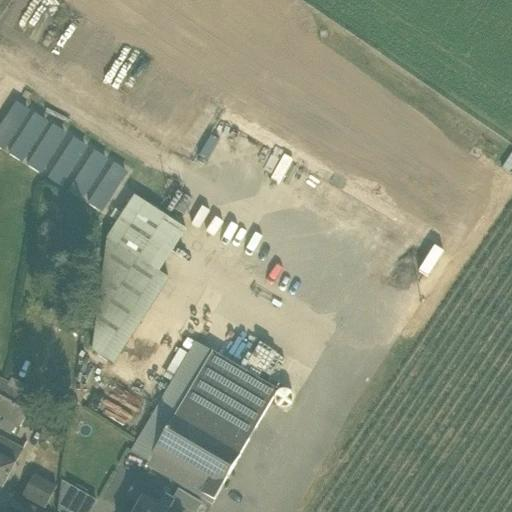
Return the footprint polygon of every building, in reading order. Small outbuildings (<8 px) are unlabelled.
[(479,164),(311,49),(264,118),(432,233),(479,164)] [(17,104),(0,130),(0,149),(1,150),(27,110),(17,104)] [(35,116),(9,156),(19,162),(45,123),(35,116)] [(54,128),(28,168),(37,174),(63,134),(54,128)] [(74,141),(48,181),(58,188),(84,148),(74,141)] [(95,154),(69,194),(78,200),(104,161),(95,154)] [(115,168),(89,207),(99,214),(125,174),(115,168)] [(185,232),(134,199),(107,242),(158,275),(185,232)] [(49,218),(35,233),(60,255),(74,240),(49,218)] [(92,353),(112,366),(168,281),(158,275),(107,242),(92,353)] [(131,454),(148,464),(156,449),(174,419),(212,354),(195,345),(131,454)] [(212,354),(174,419),(240,457),(274,399),(278,393),(212,354)] [(23,393),(7,384),(4,401),(15,407),(20,398),(23,393)] [(20,398),(15,407),(7,421),(20,428),(33,404),(20,398)] [(0,417),(7,421),(15,407),(4,401),(0,399),(0,417)] [(240,458),(240,457),(174,419),(156,449),(208,480),(201,496),(214,503),(240,458)] [(22,452),(0,440),(0,491),(1,492),(16,465),(15,465),(22,452)] [(146,467),(212,506),(214,503),(201,496),(208,480),(156,449),(148,464),(146,467)] [(23,498),(44,510),(56,489),(35,477),(23,498)] [(57,511),(65,511),(77,492),(62,483),(57,511)] [(145,501),(164,511),(169,511),(174,504),(173,503),(151,491),(150,492),(136,484),(128,498),(142,506),(145,501)] [(90,511),(96,503),(77,492),(65,511),(90,511)] [(179,492),(173,503),(174,504),(169,511),(197,511),(201,505),(179,492)] [(164,511),(145,501),(142,506),(138,511),(164,511)]
